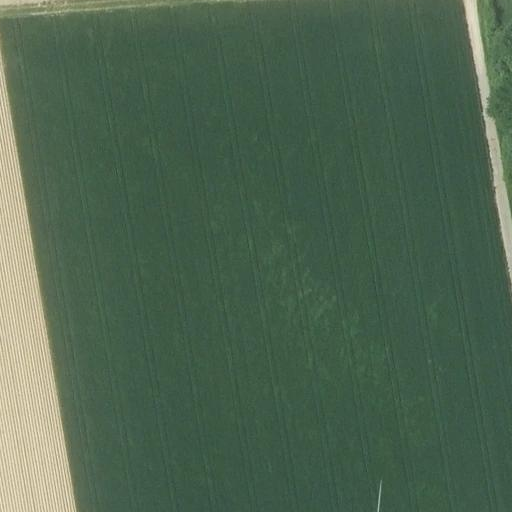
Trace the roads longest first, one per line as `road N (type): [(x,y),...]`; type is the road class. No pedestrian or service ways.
road 1 (track): [(467,0),(511,262)]
road 2 (track): [(214,0),(0,13)]
